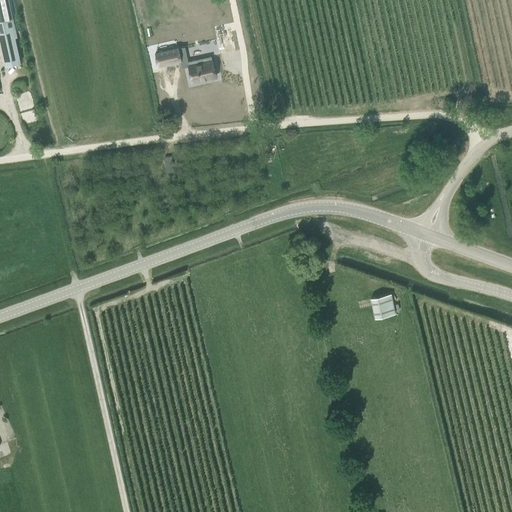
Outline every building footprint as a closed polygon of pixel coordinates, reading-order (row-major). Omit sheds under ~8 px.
[(0,0),(0,21),(11,19),(7,0),(0,0)] [(11,19),(0,21),(0,43),(5,66),(22,62),(16,35),(17,35),(13,19),(11,19)] [(182,62),(178,47),(155,52),(159,67),(182,62)] [(187,53),(180,55),(182,62),(181,62),(182,69),(186,68),(186,66),(189,65),(192,82),(216,77),(212,60),(211,55),(188,59),(187,53)] [(391,293),(370,298),(375,318),(395,314),(391,293)]
